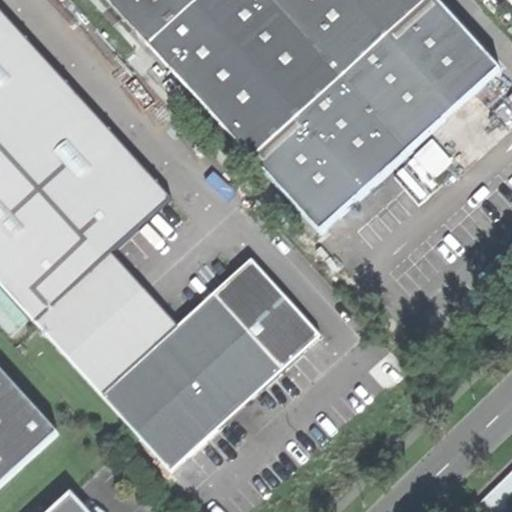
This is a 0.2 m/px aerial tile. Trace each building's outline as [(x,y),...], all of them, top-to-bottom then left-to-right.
[(436,0),(435,0),(100,0),(257,168),(436,0)] [(505,74),(436,0),(257,168),(326,241),(505,74)] [(0,287),(39,330),(64,306),(132,381),(106,404),(176,480),(288,377),(219,303),(146,370),(77,294),(175,205),(0,12),(0,287)] [(257,268),(219,303),(288,377),(325,343),(257,268)] [(0,496),(67,435),(0,362),(0,496)] [(87,511),(71,494),(50,511),(87,511)]
